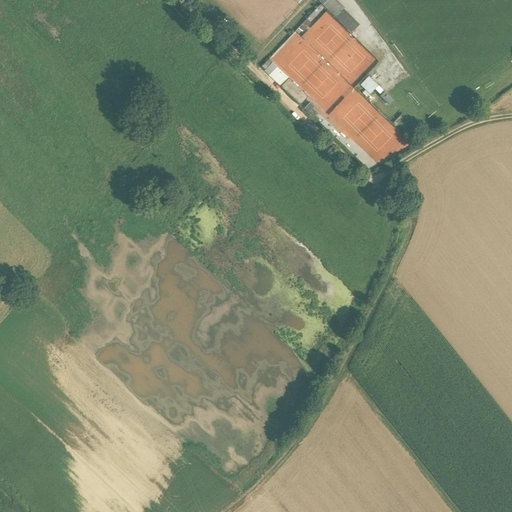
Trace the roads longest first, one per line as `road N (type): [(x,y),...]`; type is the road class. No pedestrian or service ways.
road 1 (track): [(511,122),(458,138),(380,188),(179,0)]
road 2 (track): [(380,188),(415,229),(404,265),(295,443),(228,511)]
road 3 (track): [(345,367),(458,511)]
